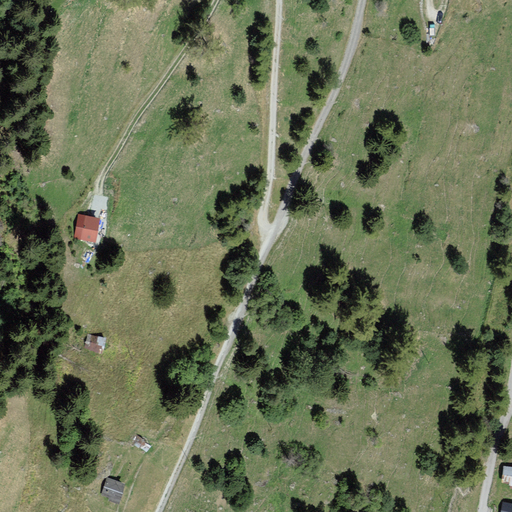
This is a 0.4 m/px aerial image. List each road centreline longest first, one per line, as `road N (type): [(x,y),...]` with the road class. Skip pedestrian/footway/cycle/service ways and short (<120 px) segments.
road 1 (unclassified): [(159,511),(271,229)]
road 2 (unclassified): [(271,229),(346,63),(362,0)]
road 3 (track): [(215,0),(104,171),(97,205)]
road 4 (unclassified): [(271,229),(263,215),(279,0)]
road 5 (track): [(511,373),(480,511)]
